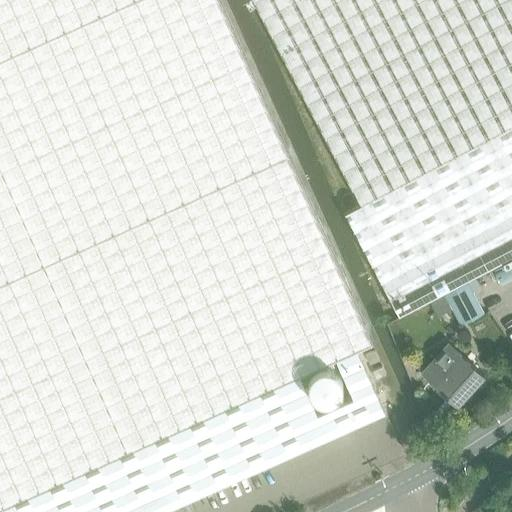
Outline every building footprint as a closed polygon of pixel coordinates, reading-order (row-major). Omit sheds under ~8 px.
[(0,0),(0,506),(299,374),(336,358),(357,348),(356,348),(370,341),(371,341),(356,309),(217,0),(0,0)] [(511,0),(255,0),(361,203),(345,212),(399,315),(429,299),(443,292),(467,280),(474,276),(511,255),(511,0)] [(511,261),(497,270),(503,281),(511,275),(511,261)] [(467,280),(443,292),(449,303),(472,291),(472,290),(467,280)] [(443,292),(429,299),(438,315),(452,308),(449,303),(443,292)] [(457,403),(483,374),(449,343),(423,371),(457,403)] [(299,374),(0,506),(0,511),(175,511),(172,505),(384,409),(357,348),(336,358),(352,395),(316,412),(299,374)]
